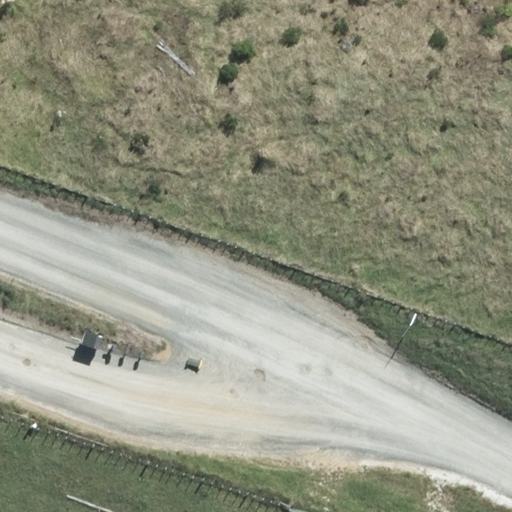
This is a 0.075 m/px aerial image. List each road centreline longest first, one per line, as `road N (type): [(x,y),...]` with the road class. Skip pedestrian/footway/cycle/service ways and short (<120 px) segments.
road 1 (residential): [(299,382),(0,233)]
road 2 (unclassified): [(299,382),(227,421),(0,366)]
road 3 (residential): [(511,478),(299,382)]
